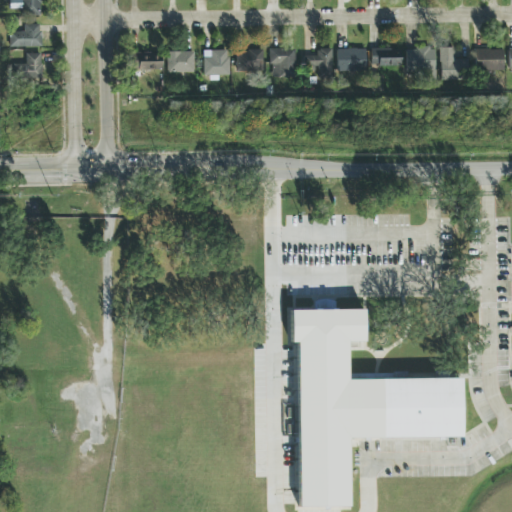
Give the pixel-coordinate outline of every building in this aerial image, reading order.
[(40,0),(21,0),(21,15),(40,15),(40,0)] [(41,47),(40,24),(23,24),(23,32),(9,32),(9,47),(41,47)] [(454,48),(439,47),(439,80),(466,80),(467,59),(454,59),(454,48)] [(365,71),(365,48),(336,49),(336,71),(365,71)] [(262,49),(235,50),(236,72),(263,71),(262,49)] [(269,49),(270,78),(294,78),(294,49),(269,49)] [(331,80),(331,49),(316,49),(316,56),(303,55),(303,70),(317,70),(317,79),(331,80)] [(370,66),(400,65),(400,49),(370,49),(370,66)] [(405,72),(434,73),(434,50),(406,49),(405,72)] [(503,49),(474,50),(474,71),(503,70),(503,49)] [(229,75),(228,50),(203,51),(203,78),(217,78),(217,75),(229,75)] [(194,72),(193,51),(167,52),(167,73),(194,72)] [(40,53),(25,54),(25,64),(14,64),(14,79),(41,79),(40,53)] [(158,70),(158,53),(134,53),(134,71),(158,70)] [(460,378),(347,380),(346,342),(363,342),(363,309),(289,310),(290,343),(295,343),(297,508),(348,507),(347,439),(461,437),(460,378)]
